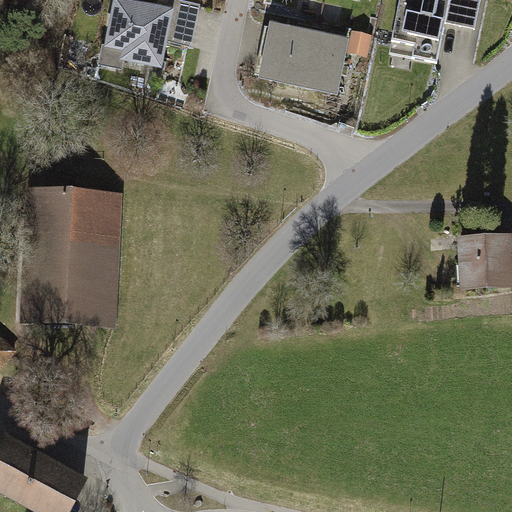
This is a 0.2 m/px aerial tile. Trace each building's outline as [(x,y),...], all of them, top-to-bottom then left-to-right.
[(133,0),(133,5),(111,0),(98,66),(122,71),(124,63),(159,70),(163,46),(192,52),(200,9),(154,0),(133,0)] [(449,0),(449,3),(433,0),(399,0),(388,57),(392,57),(390,67),(412,71),(414,62),(436,66),(444,27),(475,33),(481,0),(449,0)] [(357,44),(266,27),(255,85),(336,101),(341,79),(350,80),(357,44)] [(31,193),(24,321),(117,326),(124,198),(31,193)] [(510,242),(456,243),(457,300),(511,298),(510,242)] [(0,343),(0,378),(8,380),(13,355),(0,343)] [(65,511),(83,480),(5,438),(0,448),(0,490),(40,511),(65,511)]
